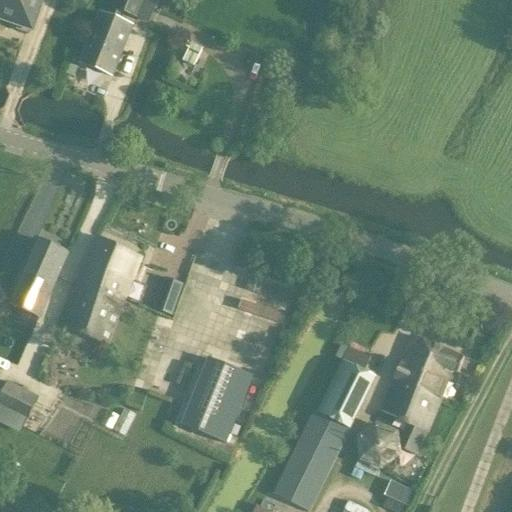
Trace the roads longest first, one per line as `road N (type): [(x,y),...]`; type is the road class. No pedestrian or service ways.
road 1 (tertiary): [(0,136),(511,294)]
road 2 (track): [(0,136),(55,0)]
